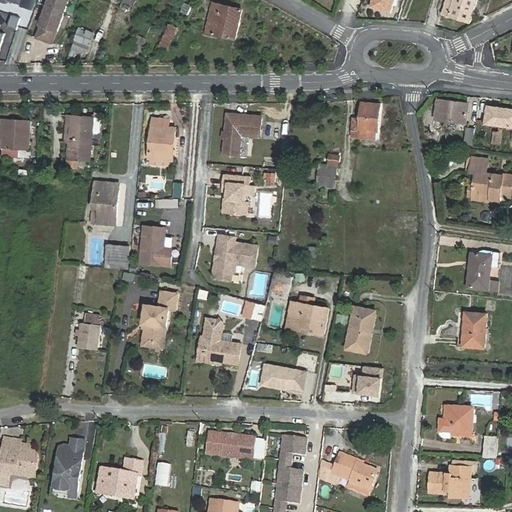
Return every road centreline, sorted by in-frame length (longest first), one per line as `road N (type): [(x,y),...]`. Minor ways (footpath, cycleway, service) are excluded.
road 1 (residential): [(0,415),(32,408),(410,418)]
road 2 (tertiary): [(361,71),(313,81),(0,82)]
road 3 (residential): [(410,418),(429,225),(410,97),(424,77)]
